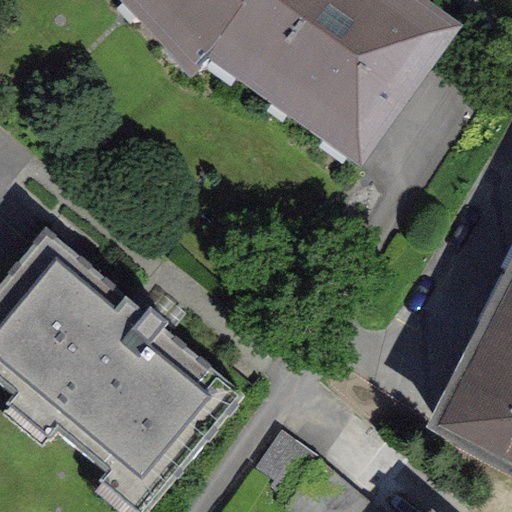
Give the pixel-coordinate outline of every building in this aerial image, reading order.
[(124,0),(195,78),(207,59),(247,0),(124,0)] [(422,0),(247,0),(207,59),(364,175),(463,30),(422,0)] [(0,382),(152,509),(246,396),(63,245),(0,320),(0,382)] [(511,276),(433,428),(511,468),(511,276)] [(291,511),(377,511),(319,462),(321,459),(281,431),(256,467),(274,480),(271,487),(292,501),(288,508),(291,511)]
